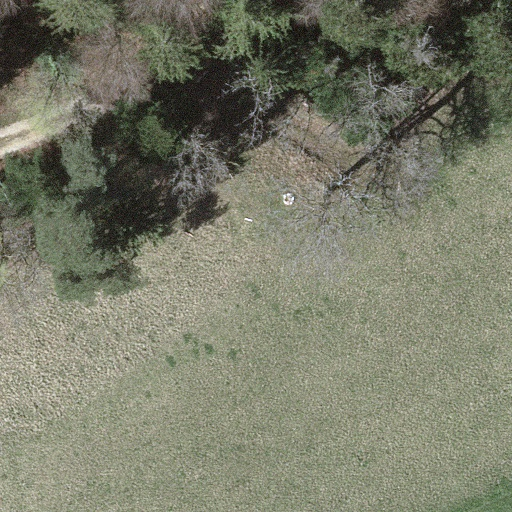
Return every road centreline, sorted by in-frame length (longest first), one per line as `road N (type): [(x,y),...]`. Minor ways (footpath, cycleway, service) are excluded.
road 1 (track): [(478,215),(207,37)]
road 2 (track): [(207,37),(36,135),(0,144)]
